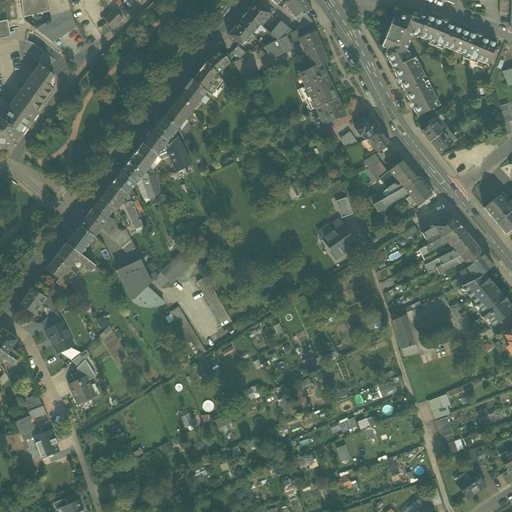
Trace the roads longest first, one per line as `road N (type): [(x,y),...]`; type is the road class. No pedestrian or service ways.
road 1 (track): [(364,251),(451,511)]
road 2 (secondary): [(75,210),(237,0)]
road 3 (secondary): [(325,0),(402,133),(451,193)]
road 4 (residential): [(0,318),(26,339),(73,437)]
road 5 (secondary): [(0,313),(75,210)]
